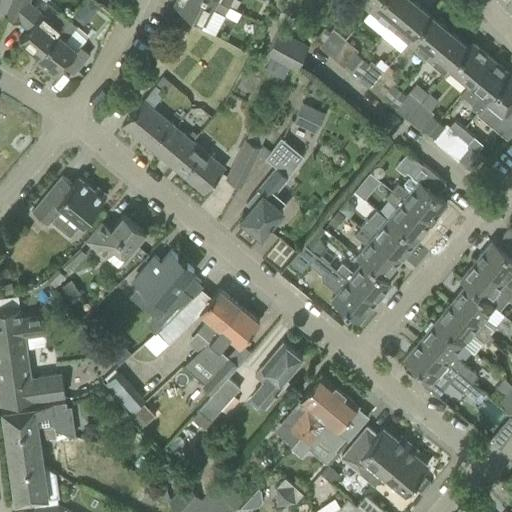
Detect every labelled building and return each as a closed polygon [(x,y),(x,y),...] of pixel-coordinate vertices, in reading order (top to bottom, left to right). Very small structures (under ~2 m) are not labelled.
[(53,22),(41,12),(28,0),(11,0),(5,14),(20,20),(28,28),(19,39),(38,54),(39,55),(69,18),(61,12),(53,22)] [(92,0),(84,0),(80,5),(87,11),(93,11),(98,5),(92,0)] [(229,5),(218,0),(175,0),(173,4),(204,21),(211,7),(224,14),(229,5)] [(359,0),(370,9),(377,0),(359,0)] [(389,25),(409,0),(377,0),(370,9),(389,25)] [(408,41),(430,14),(413,0),(409,0),(389,25),(408,41)] [(427,57),(449,30),(430,14),(408,41),(400,51),(407,57),(416,47),(427,57)] [(90,53),(80,45),(85,38),(73,29),(77,25),(69,18),(39,55),(38,54),(34,59),(54,75),(63,65),(73,73),(90,53)] [(324,25),(314,37),(321,43),(319,45),(331,56),(345,38),(333,28),(331,31),(324,25)] [(309,45),(278,29),(267,51),(297,67),(309,45)] [(468,46),(468,45),(449,30),(427,57),(446,73),(450,68),(449,68),(468,46)] [(362,57),(355,51),(358,49),(345,39),(345,38),(331,56),(344,66),(346,64),(352,69),(362,57)] [(468,84),(491,57),(471,41),(468,45),(468,46),(449,68),(450,68),(468,84)] [(369,87),(388,64),(382,59),(375,63),(371,60),(369,63),(362,57),(352,69),(358,74),(356,77),(369,87)] [(477,111),(510,72),(491,57),(468,84),(479,92),(472,102),(472,106),(477,111)] [(388,64),(369,87),(381,98),(383,95),(390,101),(402,86),(395,81),(396,80),(393,78),(398,72),(388,64)] [(511,74),(510,72),(477,111),(508,136),(511,131),(511,74)] [(402,86),(390,101),(396,106),(394,108),(407,119),(421,101),(421,102),(427,94),(418,87),(412,95),(402,86)] [(122,124),(172,165),(192,140),(143,99),(122,124)] [(303,100),(293,121),(318,132),(328,111),(303,100)] [(438,120),(431,114),(433,111),(421,102),(421,101),(407,119),(419,129),(421,127),(428,132),(438,120)] [(456,135),(444,125),(438,120),(428,132),(434,137),(432,139),(445,150),(456,135)] [(456,135),(445,150),(454,158),(459,158),(465,163),(476,151),(469,146),(471,143),(468,140),(475,132),(465,125),(456,135)] [(270,199),(288,176),(304,156),(280,137),(264,156),(276,166),(259,187),(246,202),(251,206),(240,218),(261,235),(273,220),(282,209),(270,199)] [(241,185),(260,145),(245,138),(226,178),(241,185)] [(224,167),(202,148),(192,140),(172,165),(204,192),(224,167)] [(476,150),(476,151),(465,163),(465,164),(471,170),(483,156),(476,150)] [(435,194),(445,182),(430,169),(422,163),(410,177),(408,176),(403,182),(405,185),(403,187),(397,182),(391,189),(431,222),(446,203),(435,194)] [(31,210),(47,223),(61,206),(82,224),(92,213),(104,197),(78,176),(72,183),(61,174),(31,210)] [(431,222),(391,189),(385,197),(396,206),(387,217),(416,241),(431,222)] [(86,239),(101,252),(106,256),(114,247),(125,257),(133,247),(146,232),(123,213),(111,227),(102,220),(86,239)] [(416,241),(387,217),(378,228),(366,219),(360,226),(401,261),(416,241)] [(511,225),(499,239),(511,249),(511,225)] [(401,261),(360,226),(354,234),(366,244),(356,255),(362,260),(363,260),(384,278),(384,277),(390,283),(388,278),(401,261)] [(511,257),(491,240),(475,259),(511,289),(511,257)] [(375,301),(335,269),(304,243),(288,262),(300,272),(310,261),(322,271),(320,273),(321,279),(336,292),(331,298),(359,321),(375,301)] [(155,254),(133,280),(153,296),(148,302),(168,318),(192,295),(180,285),(193,268),(187,263),(184,260),(181,257),(180,258),(177,255),(170,249),(161,260),(155,254)] [(511,295),(511,289),(475,259),(459,278),(465,283),(487,300),(488,300),(496,289),(509,300),(511,295)] [(363,260),(362,260),(353,271),(342,261),(335,269),(375,301),(390,283),(384,277),(384,278),(363,260)] [(494,305),(488,300),(487,300),(465,283),(450,301),(490,334),(496,326),(484,317),(494,305)] [(209,340),(238,304),(218,287),(199,311),(207,318),(197,330),(209,340)] [(490,334),(450,301),(435,320),(462,343),(472,332),(483,341),(490,334)] [(197,351),(193,355),(213,370),(227,355),(219,349),(230,336),(237,343),(239,344),(241,343),(259,321),(238,304),(209,340),(197,351)] [(41,313),(21,316),(19,307),(0,309),(0,345),(14,343),(15,348),(25,347),(24,335),(44,332),(41,313)] [(453,354),(462,343),(435,320),(419,338),(471,381),(477,373),(465,364),(453,354)] [(471,381),(419,338),(403,357),(431,380),(441,369),(452,379),(450,381),(463,392),(466,389),(471,382),(471,381)] [(285,378),(289,372),(302,357),(283,341),(261,367),(270,374),(252,395),(265,406),(287,379),(285,378)] [(30,375),(27,359),(25,347),(15,348),(14,343),(0,345),(0,398),(1,404),(33,399),(64,395),(61,371),(30,375)] [(212,393),(228,375),(238,364),(227,355),(213,370),(201,383),(212,393)] [(146,399),(120,369),(106,382),(132,412),(140,404),(146,399)] [(300,435),(339,388),(321,373),(308,388),(299,399),(307,405),(290,426),(300,435)] [(241,387),(228,375),(212,393),(192,415),(205,427),(241,387)] [(511,387),(501,400),(511,409),(511,387)] [(337,429),(345,419),(358,404),(339,388),(300,435),(290,446),(301,455),(317,436),(334,450),(345,436),(337,429)] [(70,433),(66,401),(2,410),(5,431),(45,426),(56,428),(70,433)] [(152,418),(140,404),(132,412),(143,425),(152,418)] [(382,473),(405,446),(382,427),(376,434),(366,425),(341,455),(360,471),(368,461),(382,473)] [(42,463),(39,438),(57,436),(56,428),(45,426),(5,431),(10,468),(42,463)] [(182,474),(187,479),(186,480),(201,497),(218,477),(220,478),(231,466),(211,446),(203,454),(194,445),(182,458),(190,465),(182,474)] [(427,465),(405,446),(382,473),(405,492),(411,484),(423,494),(430,486),(430,481),(421,473),(427,465)] [(54,471),(42,463),(10,468),(15,501),(34,498),(47,496),(58,495),(54,471)] [(275,486),(277,504),(295,502),(295,500),(302,492),(285,476),(275,486)] [(243,499),(220,478),(218,477),(201,497),(187,511),(207,511),(235,508),(243,499)] [(181,511),(187,511),(201,497),(186,480),(168,500),(181,511)] [(258,485),(240,505),(242,507),(258,505),(262,501),(261,487),(258,485)] [(365,493),(356,504),(365,511),(381,511),(384,509),(369,496),(365,493)] [(365,511),(356,504),(347,497),(341,504),(329,511),(365,511)] [(73,511),(59,503),(31,507),(32,511),(73,511)]
